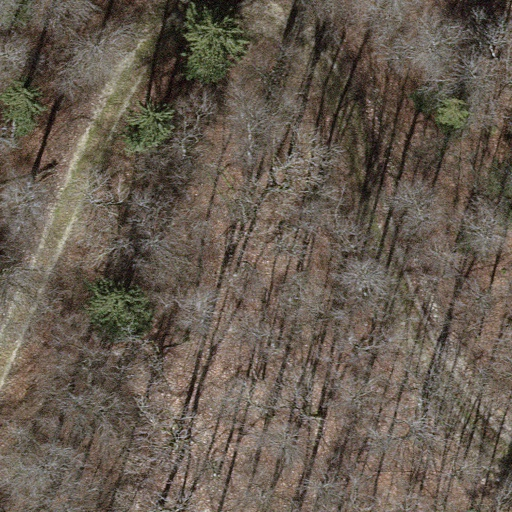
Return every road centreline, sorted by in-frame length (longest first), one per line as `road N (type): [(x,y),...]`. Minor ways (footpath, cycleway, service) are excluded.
road 1 (track): [(299,0),(338,69),(386,266),(482,433),(511,450)]
road 2 (track): [(0,386),(124,48),(179,0)]
